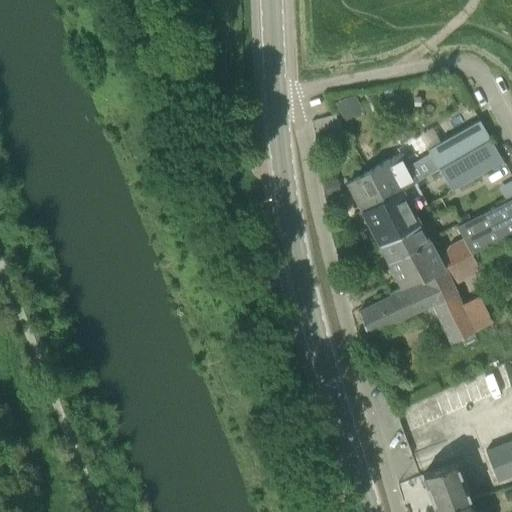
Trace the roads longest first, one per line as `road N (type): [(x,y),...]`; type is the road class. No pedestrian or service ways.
road 1 (unclassified): [(299,278),(256,275),(241,257),(139,0)]
road 2 (unclassified): [(276,96),(443,61),(470,66),(511,130)]
road 3 (track): [(0,263),(98,511)]
road 4 (tertiary): [(368,511),(299,278)]
road 5 (tertiary): [(299,278),(276,96)]
